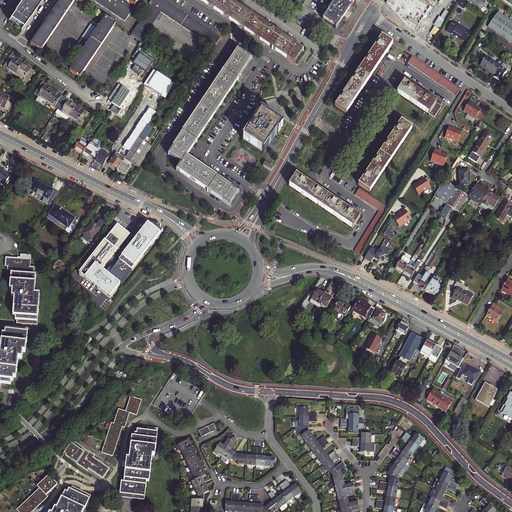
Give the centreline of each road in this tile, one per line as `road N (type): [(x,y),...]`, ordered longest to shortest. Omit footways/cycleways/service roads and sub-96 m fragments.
road 1 (tertiary): [(271,392),(382,398),(408,407),(511,503)]
road 2 (primary): [(246,295),(311,271),(331,272),(463,340)]
road 3 (primary): [(466,334),(347,272),(308,266),(280,273),(255,255)]
road 4 (residential): [(219,207),(163,169),(158,157),(240,33)]
road 5 (residential): [(279,217),(351,245),(370,212),(323,174),(343,141)]
road 6 (primary): [(118,326),(43,421),(0,450)]
road 7 (residential): [(369,13),(511,110)]
road 8 (residential): [(249,188),(208,156),(267,52)]
road 9 (primary): [(0,458),(56,423),(120,346)]
road 10 (secondary): [(0,134),(147,206)]
road 11 (residential): [(343,141),(393,67),(450,98)]
